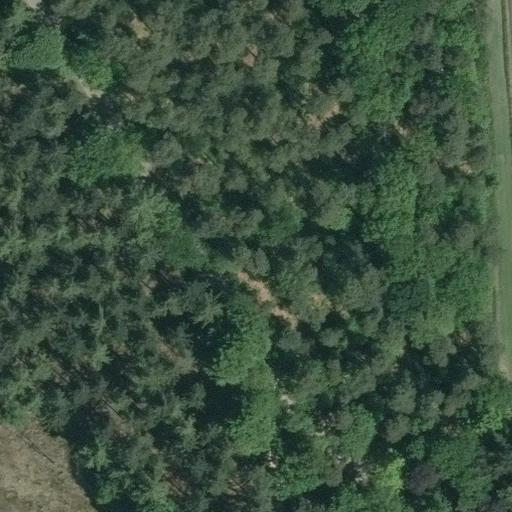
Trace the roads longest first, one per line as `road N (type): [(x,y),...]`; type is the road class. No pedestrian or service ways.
road 1 (unclassified): [(341,454),(275,380),(32,0)]
road 2 (unclassified): [(341,454),(511,439)]
